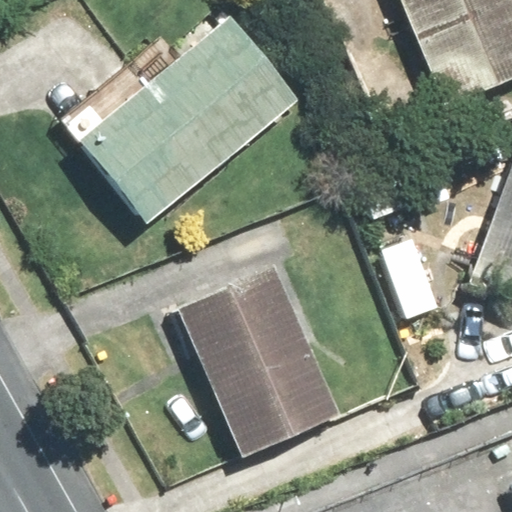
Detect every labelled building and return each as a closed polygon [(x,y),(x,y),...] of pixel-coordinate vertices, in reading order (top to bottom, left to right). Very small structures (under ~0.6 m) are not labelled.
[(511,2),(511,0),(396,0),(436,97),(511,66),(511,2)] [(137,224),(291,98),(219,11),(65,137),(137,224)] [(511,303),(511,163),(466,287),(511,303)] [(397,226),(357,242),(376,289),(416,273),(397,226)] [(273,263),(170,307),(235,457),(338,412),(273,263)]
